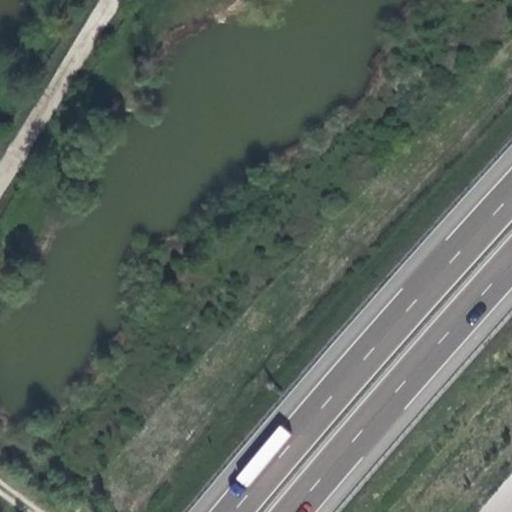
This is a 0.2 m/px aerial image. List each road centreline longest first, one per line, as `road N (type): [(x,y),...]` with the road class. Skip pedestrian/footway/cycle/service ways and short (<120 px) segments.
road 1 (motorway): [(511,195),(236,511)]
road 2 (motorway): [(294,511),(511,260)]
road 3 (track): [(0,187),(116,0)]
